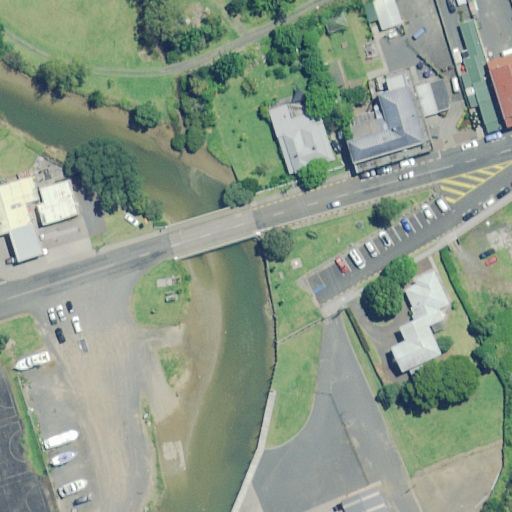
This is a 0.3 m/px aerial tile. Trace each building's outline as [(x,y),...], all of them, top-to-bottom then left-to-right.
[(373,26),(378,38),(389,35),(387,30),(403,24),(394,0),(373,0),(382,23),(373,26)] [(511,113),(511,53),(483,62),(498,117),(511,113)] [(346,84),(339,62),(327,66),(335,88),(346,84)] [(427,136),(404,65),(374,74),(385,109),(352,120),(356,133),(347,136),(354,159),(427,136)] [(451,107),(444,80),(419,87),(426,114),(451,107)] [(285,102),(269,107),(289,171),(332,158),(316,107),(289,115),(285,102)] [(15,176),(0,180),(0,230),(5,229),(13,256),(35,250),(15,176)] [(69,177),(35,187),(43,219),(78,209),(69,177)] [(407,342),(392,349),(404,373),(443,353),(433,334),(447,327),(439,309),(451,303),(437,274),(405,289),(420,321),(402,331),(407,342)] [(334,497),(340,511),(388,511),(374,480),(334,497)]
